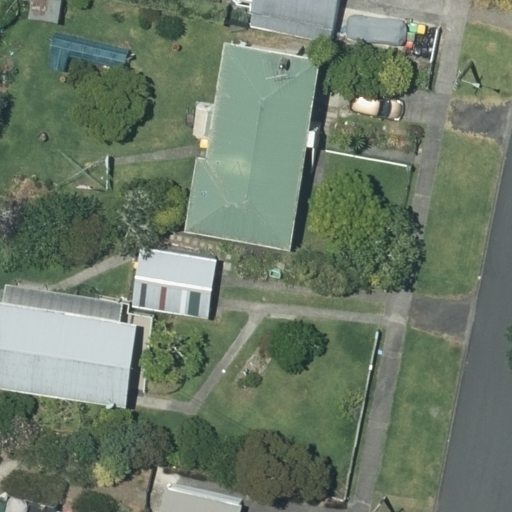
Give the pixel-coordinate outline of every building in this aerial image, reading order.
[(68,0),(38,0),(37,12),(67,15),(68,0)] [(346,0),(260,0),(256,18),(339,35),(346,0)] [(213,143),(199,220),(304,240),(340,44),(243,26),(221,145),(213,143)] [(150,240),(140,299),(216,312),(226,252),(150,240)] [(0,289),(0,377),(138,397),(150,311),(0,289)] [(247,511),(251,497),(175,480),(167,511),(247,511)]
